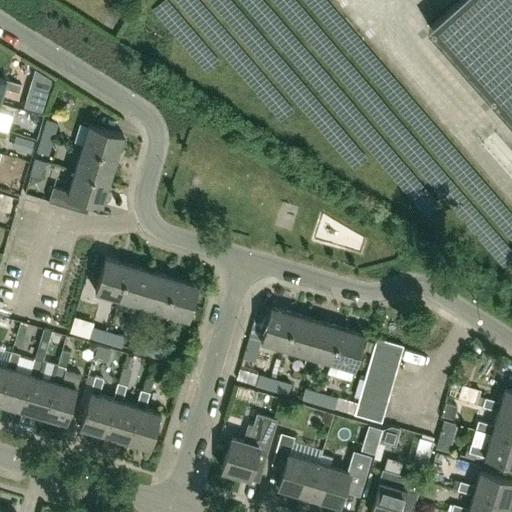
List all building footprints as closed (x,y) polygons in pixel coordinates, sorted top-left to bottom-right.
[(511,0),(460,0),(429,27),(511,120),(511,0)] [(0,77),(0,102),(4,88),(19,93),(22,84),(0,77)] [(24,110),(15,107),(0,102),(0,112),(12,116),(13,115),(21,118),(24,110)] [(46,118),(41,134),(53,138),(57,122),(46,118)] [(89,123),(82,147),(116,157),(123,134),(89,123)] [(48,154),(53,138),(41,134),(36,151),(48,154)] [(109,180),(116,157),(82,147),(75,170),(109,180)] [(29,174),(41,177),(46,161),(35,157),(34,157),(29,174)] [(102,204),(109,180),(75,170),(69,190),(52,185),(48,199),(86,211),(90,200),(102,204)] [(118,298),(129,263),(105,256),(95,291),(118,298)] [(142,305),(152,270),(129,263),(118,298),(142,305)] [(165,312),(175,277),(152,270),(142,305),(165,312)] [(198,284),(175,277),(165,312),(188,318),(192,304),(198,284)] [(284,347),(294,312),(271,305),(261,340),(284,347)] [(307,354),(318,319),(294,312),(284,347),(307,354)] [(121,329),(121,316),(106,315),(106,329),(121,329)] [(331,361),(341,326),(318,319),(307,354),(331,361)] [(105,342),(108,331),(92,326),(89,336),(88,337),(105,342)] [(364,332),(341,326),(331,361),(354,367),(364,332)] [(124,336),(108,331),(105,342),(121,347),(124,336)] [(412,347),(426,352),(430,340),(416,335),(412,347)] [(377,336),(373,349),(400,356),(403,343),(377,336)] [(150,356),(155,345),(138,340),(135,351),(150,356)] [(170,349),(155,345),(150,356),(167,361),(167,360),(170,349)] [(396,369),(400,356),(373,349),(370,362),(396,369)] [(0,402),(20,408),(31,373),(15,368),(20,353),(12,351),(8,366),(0,391),(0,402)] [(43,415),(54,380),(39,375),(43,360),(35,357),(31,373),(20,408),(43,415)] [(393,382),(396,369),(370,362),(366,375),(393,382)] [(58,364),(54,380),(43,415),(67,422),(77,387),(61,382),(66,367),(58,364)] [(272,390),(275,378),(258,373),(255,384),(255,385),(272,390)] [(104,433),(114,398),(100,394),(105,378),(96,375),(81,426),(104,433)] [(389,395),(393,382),(366,375),(363,388),(389,395)] [(150,391),(149,391),(153,379),(145,377),(142,389),(138,405),(127,440),(150,447),(161,412),(145,407),(150,391)] [(291,383),(275,378),(272,390),(287,394),(291,383)] [(511,380),(503,378),(501,385),(505,386),(500,402),(485,397),(469,392),(467,401),(483,405),(498,410),(511,413),(511,380)] [(127,440),(138,405),(123,400),(127,385),(119,382),(114,398),(104,433),(127,440)] [(318,403),(321,392),(304,387),(301,399),(318,403)] [(386,407),(389,395),(363,388),(360,400),(386,407)] [(337,396),(321,392),(318,403),(333,408),(334,407),(337,396)] [(382,421),(386,407),(360,400),(356,414),(382,421)] [(511,439),(511,413),(498,410),(494,424),(479,420),(476,429),(491,433),(511,439)] [(258,451),(268,454),(274,431),(273,431),(277,418),(257,412),(248,441),(233,437),(224,469),(251,477),(258,451)] [(309,495),(321,454),(320,454),(318,461),(290,453),(295,437),(282,433),(273,464),(285,467),(279,486),(309,495)] [(511,464),(511,439),(491,433),(487,448),(472,443),(470,452),(511,464)] [(423,470),(432,439),(419,436),(410,466),(423,470)] [(349,471),(329,465),(331,457),(321,454),(309,495),(340,504),(346,485),(358,489),(366,459),(354,455),(349,471)] [(511,478),(480,470),(476,486),(461,481),(458,489),(473,494),(509,504),(511,492),(511,478)] [(400,511),(402,506),(413,510),(422,482),(409,478),(384,471),(381,481),(371,511),(400,511)] [(506,511),(509,504),(473,494),(469,508),(454,504),(452,511),(451,511),(506,511)]
